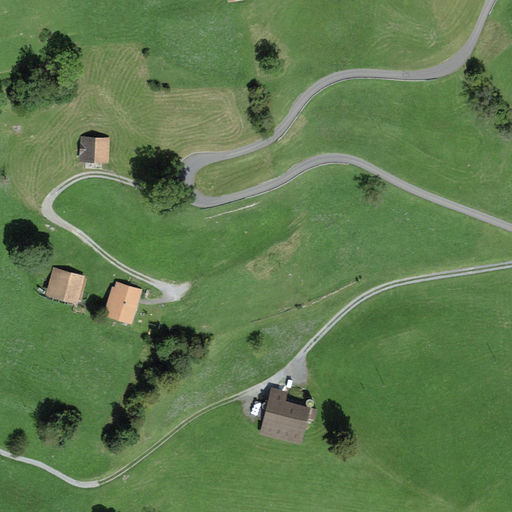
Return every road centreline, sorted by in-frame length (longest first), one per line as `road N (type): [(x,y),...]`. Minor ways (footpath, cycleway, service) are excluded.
road 1 (unclassified): [(511,227),(331,156),(224,199),(194,200),(186,185),(196,161),(260,145),(289,126),(311,91),(336,77),(430,76),(455,66),(493,0)]
road 2 (track): [(0,453),(93,488),(206,410),(278,378),(327,327),(384,288),(511,264)]
